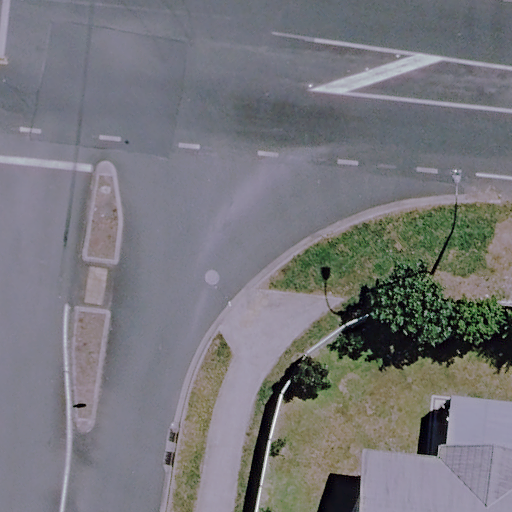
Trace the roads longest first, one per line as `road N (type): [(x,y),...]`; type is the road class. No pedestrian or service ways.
road 1 (tertiary): [(67,511),(118,75)]
road 2 (tertiary): [(118,75),(511,113)]
